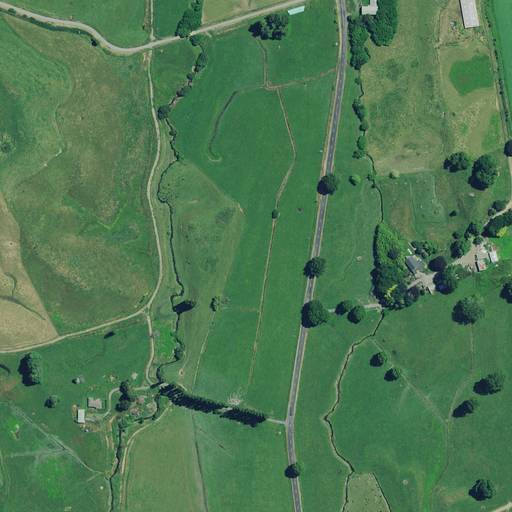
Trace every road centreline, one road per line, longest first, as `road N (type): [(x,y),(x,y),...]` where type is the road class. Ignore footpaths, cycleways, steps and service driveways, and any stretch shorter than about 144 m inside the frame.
road 1 (tertiary): [(299,511),(291,425),(341,74),(341,0)]
road 2 (unclassified): [(301,0),(124,54),(89,31),(0,4)]
